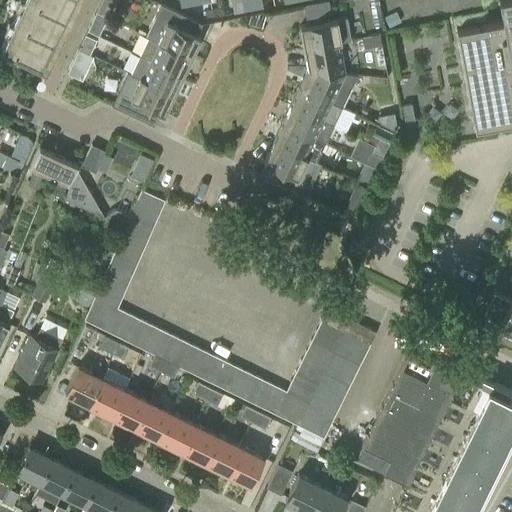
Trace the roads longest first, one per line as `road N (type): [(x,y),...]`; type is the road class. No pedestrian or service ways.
road 1 (residential): [(196,226),(511,365)]
road 2 (residential): [(0,84),(68,118),(117,116),(261,186)]
road 3 (unknown): [(399,316),(349,418),(353,443),(391,469),(370,511)]
road 4 (residential): [(206,511),(0,410)]
